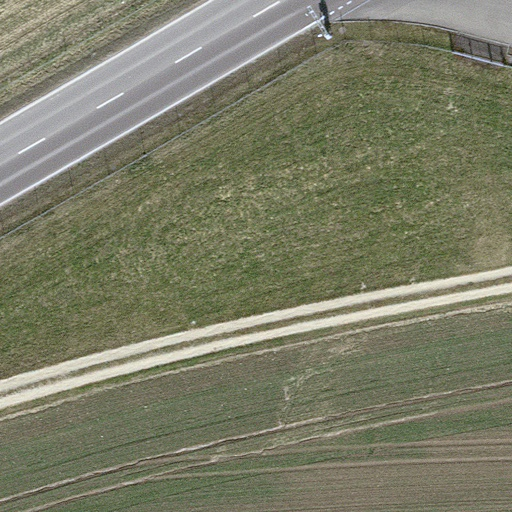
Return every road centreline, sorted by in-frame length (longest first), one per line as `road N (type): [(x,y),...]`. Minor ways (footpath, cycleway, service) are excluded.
road 1 (track): [(0,392),(511,279)]
road 2 (primary): [(0,173),(307,0)]
